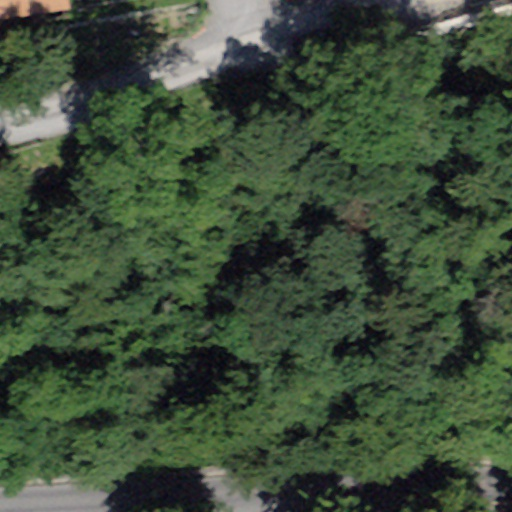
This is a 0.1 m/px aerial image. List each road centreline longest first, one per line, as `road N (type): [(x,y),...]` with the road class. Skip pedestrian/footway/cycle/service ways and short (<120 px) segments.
road 1 (residential): [(0,501),(511,492)]
road 2 (residential): [(0,119),(101,97),(392,0)]
